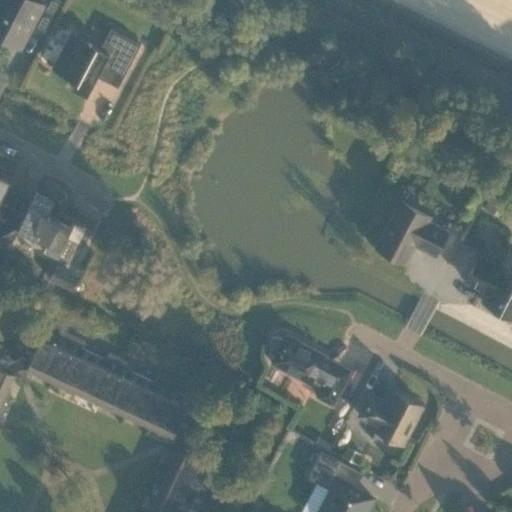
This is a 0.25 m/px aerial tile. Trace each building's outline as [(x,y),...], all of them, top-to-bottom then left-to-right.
[(0,34),(15,42),(21,29),(27,32),(32,23),(44,29),(59,0),(5,0),(0,10),(0,9),(0,34)] [(72,32),(54,67),(74,77),(70,85),(87,94),(107,56),(128,67),(140,42),(111,27),(100,47),(72,32)] [(0,231),(10,212),(0,207),(0,199),(10,179),(0,173),(0,231)] [(503,195),(492,189),(483,207),(494,213),(503,195)] [(73,225),(60,219),(48,213),(54,200),(36,191),(22,218),(10,212),(0,231),(0,236),(11,242),(18,228),(47,242),(43,250),(58,257),(73,225)] [(405,261),(415,244),(434,254),(448,229),(428,218),(430,215),(400,199),(376,246),(405,261)] [(511,249),(508,248),(498,266),(477,255),(465,278),(484,288),(485,287),(491,289),(485,302),(511,315),(511,249)] [(80,275),(56,264),(49,278),(73,289),(80,275)] [(24,355),(16,358),(19,368),(23,366),(51,379),(73,333),(60,328),(57,335),(38,326),(24,355)] [(51,379),(76,391),(93,352),(81,347),(85,339),(73,333),(51,379)] [(325,354),(286,333),(283,338),(280,337),(276,336),(272,336),(272,335),(271,334),(268,354),(269,355),(269,354),(274,356),(271,361),(311,382),(313,378),(322,383),(317,394),(333,402),(350,369),(324,355),(325,354)] [(76,391),(100,402),(121,356),(109,350),(105,358),(93,352),(76,391)] [(100,402),(124,413),(142,375),(130,369),(133,361),(121,356),(100,402)] [(19,368),(16,358),(7,361),(0,357),(0,396),(3,397),(16,369),(19,368)] [(148,424),(169,378),(157,373),(154,380),(142,375),(124,413),(148,424)] [(181,384),(169,378),(148,424),(176,437),(177,441),(187,438),(184,430),(197,401),(178,392),(181,384)] [(376,427),(402,440),(421,404),(395,391),(389,402),(371,392),(360,413),(378,423),(376,427)] [(187,438),(177,441),(179,445),(165,473),(212,495),(217,483),(210,479),(219,460),(190,446),(187,438)] [(357,462),(362,452),(346,444),(341,454),(357,462)] [(355,486),(363,471),(322,449),(308,476),(331,488),(318,511),(364,511),(373,496),(355,486)] [(165,473),(154,497),(185,511),(194,511),(198,503),(206,507),(212,495),(165,473)] [(185,511),(154,497),(147,511),(185,511)]
